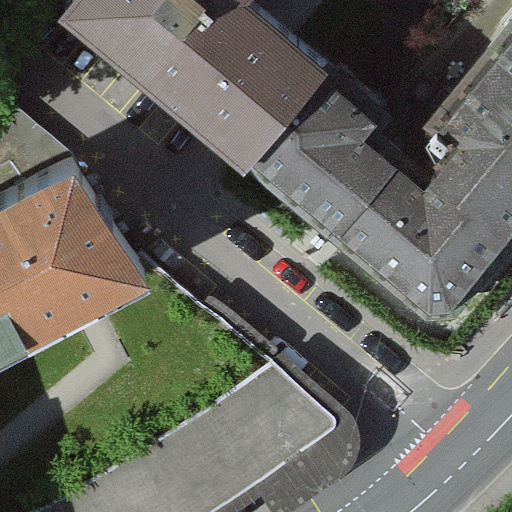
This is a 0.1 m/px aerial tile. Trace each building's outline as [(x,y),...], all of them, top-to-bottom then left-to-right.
[(69,0),(238,137),(313,45),(316,41),(265,0),(69,0)] [(265,0),(316,41),(350,0),(265,0)] [(350,0),(316,41),(313,45),(364,86),(377,97),(456,0),(350,0)] [(511,2),(511,0),(456,0),(377,97),(364,86),(350,104),(381,129),(411,153),(433,126),(420,115),(475,49),(511,2)] [(511,78),(511,2),(475,49),(511,78)] [(319,203),(381,129),(350,104),(364,86),(313,45),(238,137),(319,203)] [(511,204),(511,78),(475,49),(420,115),(433,126),(411,153),(497,223),(511,204)] [(68,145),(0,82),(0,139),(18,170),(68,145)] [(411,153),(381,129),(319,203),(436,298),(497,223),(411,153)] [(68,145),(18,170),(0,179),(0,349),(82,307),(137,279),(125,255),(68,145)] [(0,511),(215,511),(234,501),(333,432),(337,421),(331,411),(140,255),(125,255),(137,279),(82,307),(0,349),(0,511)]
